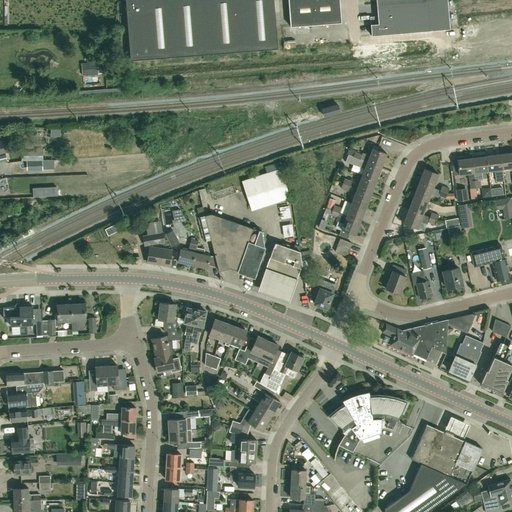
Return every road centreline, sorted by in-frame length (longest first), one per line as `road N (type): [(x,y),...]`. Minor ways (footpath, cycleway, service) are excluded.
road 1 (residential): [(353,297),(409,157),(446,140),(511,132)]
road 2 (tertiary): [(334,346),(228,299),(128,280)]
road 3 (tertiary): [(511,423),(334,346)]
road 4 (residential): [(268,511),(279,435),(334,346)]
road 5 (residential): [(146,511),(151,412),(133,340)]
road 6 (residential): [(353,297),(389,314),(416,315),(511,294)]
road 7 (residential): [(0,350),(133,340)]
road 8 (tertiary): [(0,281),(128,280)]
